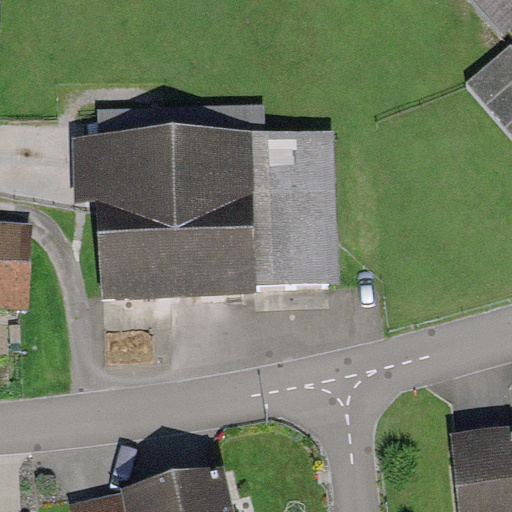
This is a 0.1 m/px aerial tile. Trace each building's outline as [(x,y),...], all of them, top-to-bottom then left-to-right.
[(511,0),(471,0),(511,48),(511,0)] [(511,62),(472,98),(511,141),(511,62)] [(343,139),(97,150),(103,302),(350,291),(343,139)] [(36,235),(0,231),(0,317),(29,319),(36,235)] [(511,511),(511,444),(460,450),(465,511),(511,511)] [(226,511),(220,484),(99,511),(226,511)]
